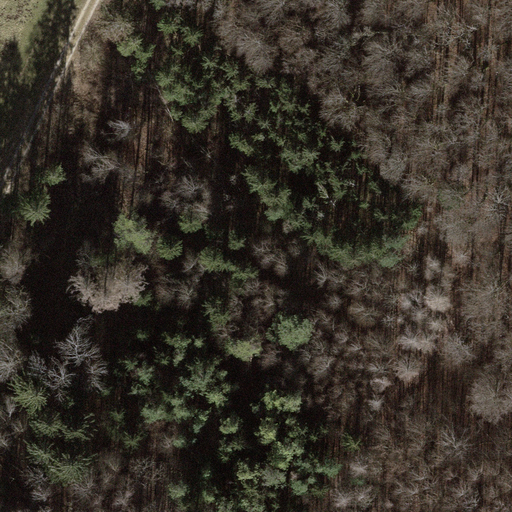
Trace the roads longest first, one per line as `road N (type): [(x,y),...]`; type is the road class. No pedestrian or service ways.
road 1 (track): [(319,511),(511,225)]
road 2 (track): [(0,174),(82,0)]
